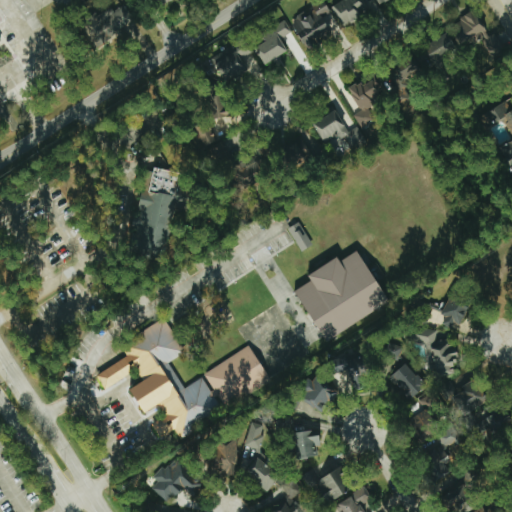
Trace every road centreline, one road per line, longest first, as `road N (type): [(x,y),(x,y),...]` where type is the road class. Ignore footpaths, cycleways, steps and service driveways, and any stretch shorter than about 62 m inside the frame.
road 1 (tertiary): [(0,151),(248,0)]
road 2 (residential): [(437,0),(275,107)]
